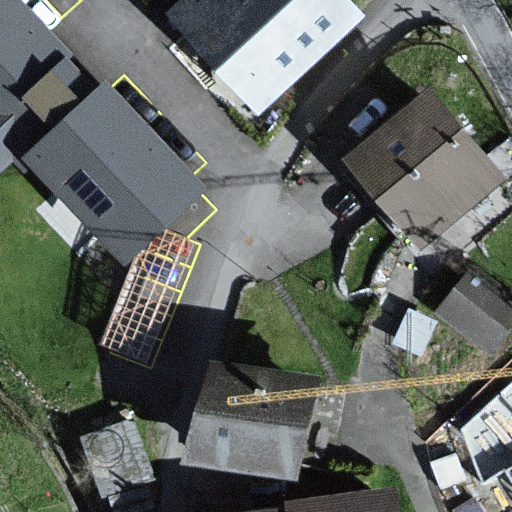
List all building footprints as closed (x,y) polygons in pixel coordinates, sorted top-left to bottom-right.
[(0,173),(25,152),(122,262),(205,189),(108,78),(91,93),(7,0),(1,0),(0,1),(0,173)] [(362,18),(344,0),(204,0),(200,4),(196,0),(183,0),(169,13),(262,112),(362,18)] [(500,178),(428,90),(348,155),(420,243),(500,178)] [(511,325),(511,297),(478,269),(443,311),(491,351),(511,325)] [(105,334),(147,349),(159,319),(116,304),(105,334)] [(320,380),(214,360),(195,463),(301,482),(320,380)] [(511,382),(462,429),(485,486),(506,472),(511,480),(511,382)] [(393,511),(390,490),(240,511),(393,511)]
